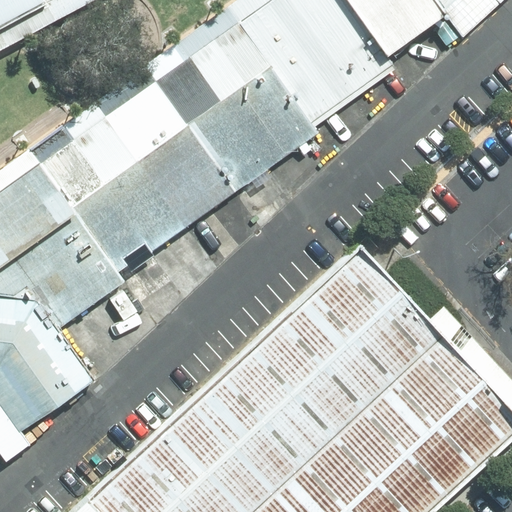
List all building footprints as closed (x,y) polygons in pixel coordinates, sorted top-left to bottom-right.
[(0,294),(37,299),(60,326),(393,65),(389,56),(444,16),(433,0),(276,0),(0,196),(0,294)] [(0,0),(0,32),(49,7),(45,0),(0,0)] [(0,49),(91,0),(62,0),(49,7),(0,32),(0,49)] [(432,511),(511,440),(511,407),(362,245),(55,511),(432,511)] [(0,294),(0,444),(94,375),(60,326),(37,299),(0,294)]
